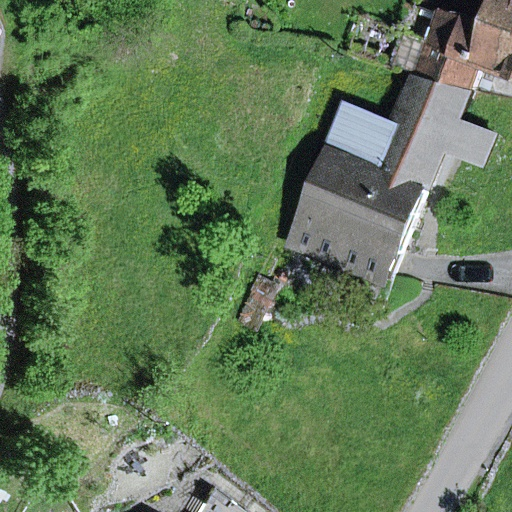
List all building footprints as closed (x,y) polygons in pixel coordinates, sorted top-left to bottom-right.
[(511,97),(511,0),(425,0),(422,8),(445,16),(423,76),(511,97)] [(400,126),(351,105),(334,150),(429,189),(447,146),(488,163),(498,136),(464,123),(476,93),(421,78),(400,126)] [(297,243),(395,282),(429,189),(334,150),(297,243)] [(276,288),(261,281),(243,317),(259,324),(276,288)] [(245,511),(213,487),(198,511),(245,511)]
